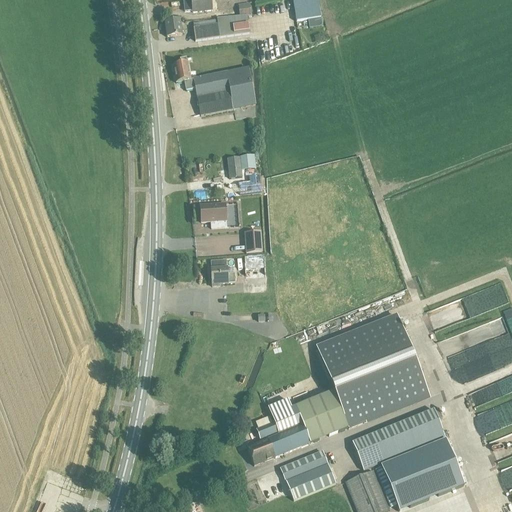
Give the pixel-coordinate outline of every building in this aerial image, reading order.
[(193,14),(212,11),(210,0),(191,0),(191,1),(183,2),(185,13),(193,12),(193,14)] [(317,0),(292,0),(296,23),(321,19),(317,0)] [(238,5),(239,17),(250,16),(249,4),(238,5)] [(195,42),(197,42),(249,35),(248,22),(247,22),(247,17),(216,20),(217,26),(193,30),(195,42)] [(167,38),(182,36),(180,21),(164,23),(167,38)] [(187,64),(186,60),(186,59),(180,60),(180,65),(173,66),(176,84),(184,83),(186,92),(195,90),(200,118),(255,107),(248,70),(193,80),(190,81),(187,64)] [(229,180),(241,179),(242,178),(241,171),(252,169),(251,158),(239,160),(227,161),(229,180)] [(248,184),(237,185),(238,195),(258,193),(258,184),(248,184)] [(239,227),(239,203),(228,203),(227,227),(239,227)] [(200,223),(209,223),(210,223),(211,231),(227,229),(225,206),(199,207),(200,223)] [(245,234),(246,255),(262,254),(261,233),(245,234)] [(265,256),(246,256),(246,270),(254,270),(255,276),(266,276),(265,256)] [(225,270),(225,262),(210,263),(210,271),(211,288),(219,287),(219,285),(234,285),(233,275),(226,276),(225,270)] [(315,348),(332,393),(291,409),(287,401),(267,408),(272,422),(254,428),(259,441),(277,434),(278,437),(246,449),(253,467),(308,445),(348,431),(428,398),(413,361),(396,316),(315,348)] [(365,472),(420,450),(444,440),(432,412),(353,444),(365,472)] [(483,413),(479,416),(486,433),(491,431),(483,413)] [(446,443),(376,471),(391,509),(396,507),(398,511),(401,511),(464,487),(446,443)] [(293,503),(335,486),(328,469),(326,466),(321,453),(280,470),(285,482),(293,503)] [(356,511),(389,511),(373,472),(344,484),(356,511)]
